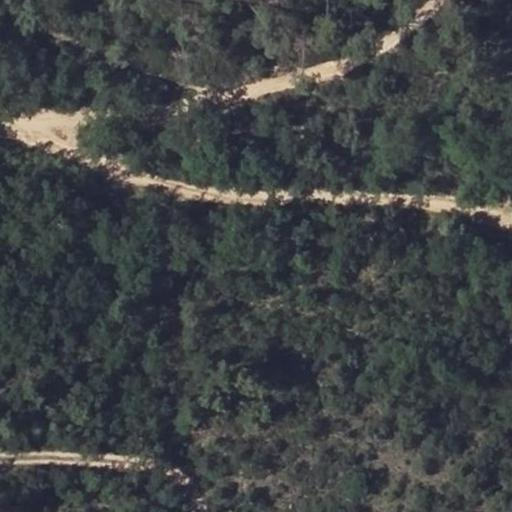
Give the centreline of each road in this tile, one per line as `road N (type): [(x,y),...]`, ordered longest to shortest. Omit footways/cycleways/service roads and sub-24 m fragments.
road 1 (track): [(511,225),(453,206),(221,193),(33,131)]
road 2 (track): [(456,0),(417,36),(355,73),(288,92),(87,111),(33,131),(0,119)]
